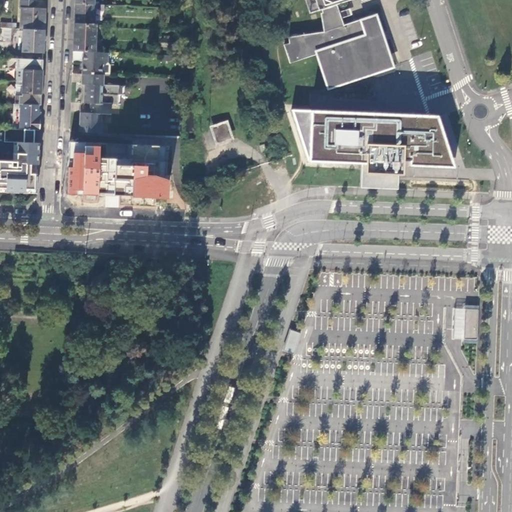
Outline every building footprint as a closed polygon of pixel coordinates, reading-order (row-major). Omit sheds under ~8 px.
[(35,0),(28,0),(20,0),(20,8),(21,8),(21,22),(12,22),(12,23),(12,29),(23,29),(44,30),(45,6),(35,6),(35,0)] [(316,0),(320,10),(322,9),(323,12),(322,13),(322,18),(324,31),(301,35),(298,34),(295,33),(292,34),(289,37),(290,43),(285,44),(291,62),(316,54),(328,50),(339,81),(389,65),(381,41),(375,43),(372,35),(383,32),(378,17),(374,18),(373,15),(357,20),(354,21),(344,24),(342,18),(341,15),(340,12),(337,5),(347,2),(352,0),(316,0)] [(94,4),(75,3),(74,24),(94,25),(94,9),(104,10),(104,5),(94,4)] [(352,15),(352,14),(351,11),(350,8),(349,8),(340,12),(341,15),(342,18),(352,15)] [(73,51),(95,52),(96,25),(94,25),(74,24),(73,51)] [(44,30),(23,29),(22,51),(16,51),(16,59),(17,59),(43,60),(44,30)] [(384,36),(383,32),(372,35),(375,43),(381,41),(389,65),(339,81),(328,50),(316,54),(328,89),(394,67),(386,40),(384,36)] [(159,47),(169,48),(170,40),(159,40),(159,47)] [(73,51),(73,60),(83,60),(82,74),(102,75),(102,64),(105,64),(108,62),(109,53),(95,52),(73,51)] [(17,69),(17,59),(16,59),(15,59),(14,71),(17,71),(17,77),(23,77),(23,69),(17,69)] [(42,82),(43,60),(17,59),(17,69),(23,69),(23,77),(17,77),(16,81),(42,82)] [(103,85),(104,75),(102,75),(82,74),(82,84),(85,84),(83,103),(90,103),(107,104),(111,104),(120,105),(121,96),(124,96),(125,87),(103,85)] [(40,104),(42,82),(16,81),(16,84),(23,84),(22,95),(16,95),(15,103),(21,103),(38,104),(40,104)] [(19,129),(21,103),(15,103),(13,103),(12,128),(19,129)] [(39,129),(40,113),(37,113),(38,104),(21,103),(19,129),(24,129),(34,129),(39,129)] [(98,124),(101,124),(101,114),(107,115),(107,104),(90,103),(89,113),(83,113),(82,123),(79,122),(79,132),(93,133),(97,133),(98,124)] [(438,116),(290,111),(308,162),(362,164),(361,187),(398,189),(398,175),(403,176),(403,167),(404,161),(409,161),(409,166),(454,168),(438,116)] [(213,128),(218,142),(231,138),(227,124),(213,128)] [(0,191),(36,193),(37,174),(34,174),(35,164),(38,165),(39,143),(34,143),(34,129),(24,129),(23,142),(14,142),(13,161),(0,160),(0,191)] [(106,144),(69,142),(66,194),(97,195),(97,193),(114,194),(114,196),(133,196),(133,198),(167,199),(168,177),(164,177),(165,147),(132,145),(131,160),(106,159),(106,144)] [(432,304),(316,300),(315,329),(431,333),(432,304)] [(460,309),(453,309),(452,338),(458,338),(464,338),(465,309),(460,309)] [(478,310),(465,309),(464,338),(477,339),(478,310)] [(302,330),(290,327),(283,349),(295,353),(302,330)] [(445,348),(302,343),(301,371),(444,376),(445,348)] [(455,391),(288,385),(287,416),(454,422),(455,391)] [(454,434),(275,428),(274,458),(453,465),(454,434)] [(454,479),(260,471),(259,501),(453,508),(454,479)]
